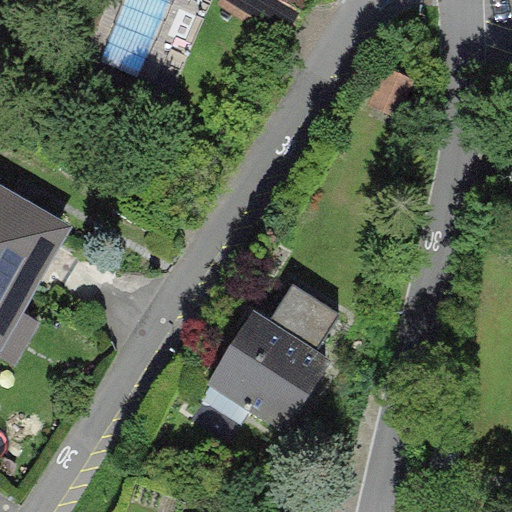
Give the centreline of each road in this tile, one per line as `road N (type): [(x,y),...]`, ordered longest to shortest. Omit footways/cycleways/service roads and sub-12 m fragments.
road 1 (residential): [(39,511),(372,0)]
road 2 (residential): [(463,0),(468,137),(379,511)]
